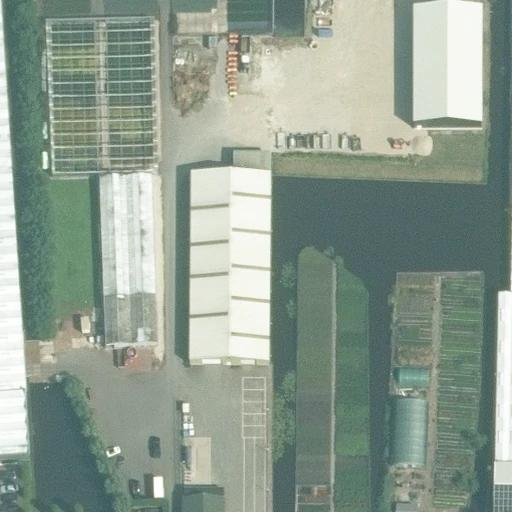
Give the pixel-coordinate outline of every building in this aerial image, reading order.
[(0,398),(25,397),(0,4),(0,398)] [(413,13),(413,130),(481,131),(481,13),(416,13),(413,13)] [(99,177),(106,350),(157,349),(152,181),(123,181),(123,178),(159,176),(154,24),(49,26),(54,179),(99,177)] [(511,151),(508,299),(497,299),(494,414),(493,469),(511,469),(511,151)] [(191,369),(270,369),(271,181),(192,180),(191,369)] [(0,464),(30,462),(25,397),(0,398),(0,464)] [(492,511),(511,511),(511,469),(493,469),(492,511)] [(223,511),(223,502),(183,502),(183,511),(223,511)]
